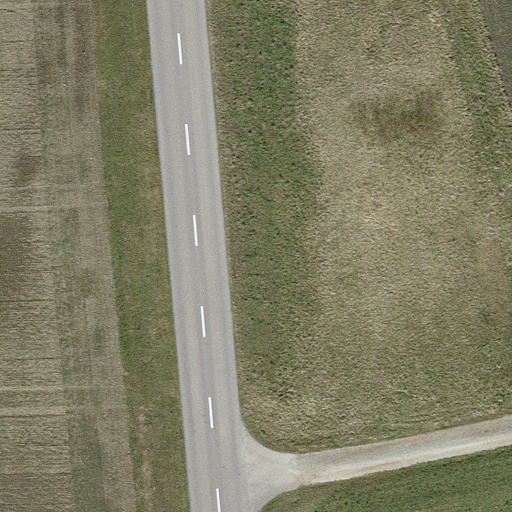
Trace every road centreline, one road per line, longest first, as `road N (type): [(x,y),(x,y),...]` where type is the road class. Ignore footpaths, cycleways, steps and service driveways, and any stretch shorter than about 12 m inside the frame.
road 1 (unclassified): [(230,511),(186,0)]
road 2 (track): [(511,436),(228,490)]
